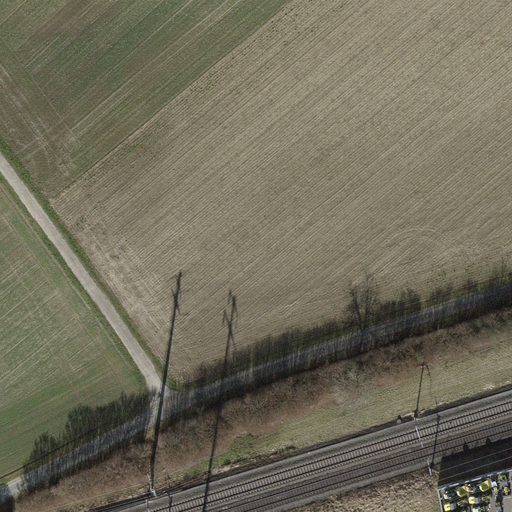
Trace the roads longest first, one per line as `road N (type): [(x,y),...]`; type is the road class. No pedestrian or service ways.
road 1 (track): [(511,289),(211,390),(0,495)]
road 2 (track): [(171,409),(0,158)]
